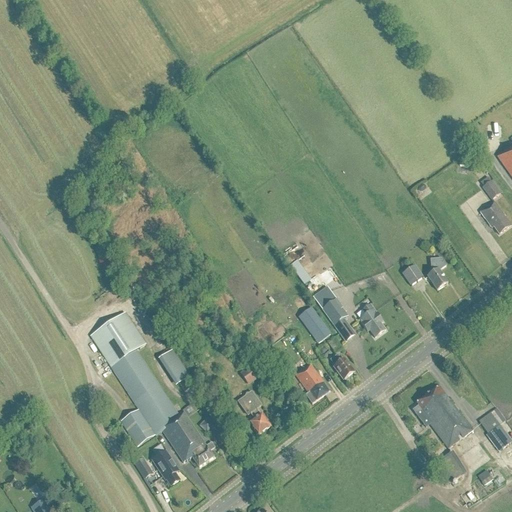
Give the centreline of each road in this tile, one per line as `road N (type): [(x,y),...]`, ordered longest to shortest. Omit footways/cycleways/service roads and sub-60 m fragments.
road 1 (primary): [(221,511),(511,280)]
road 2 (track): [(152,511),(95,421),(92,383),(67,330),(0,225)]
